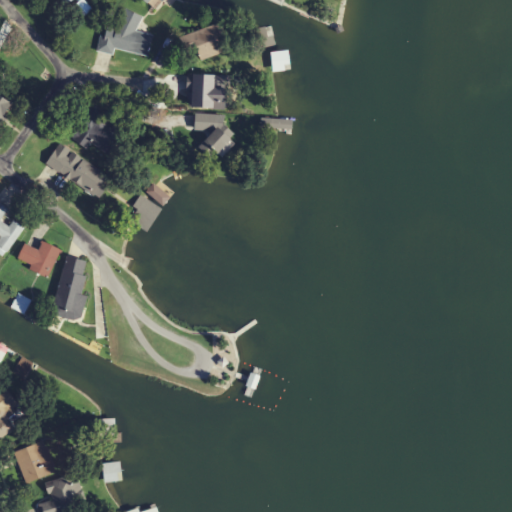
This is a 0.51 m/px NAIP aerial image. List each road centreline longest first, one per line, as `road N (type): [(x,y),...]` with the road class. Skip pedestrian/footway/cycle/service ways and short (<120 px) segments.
road 1 (residential): [(119,294),(142,343),(165,366),(189,373),(199,364),(201,352),(119,294)]
road 2 (residential): [(0,168),(60,82),(0,3)]
road 3 (residential): [(0,170),(82,240),(119,294)]
